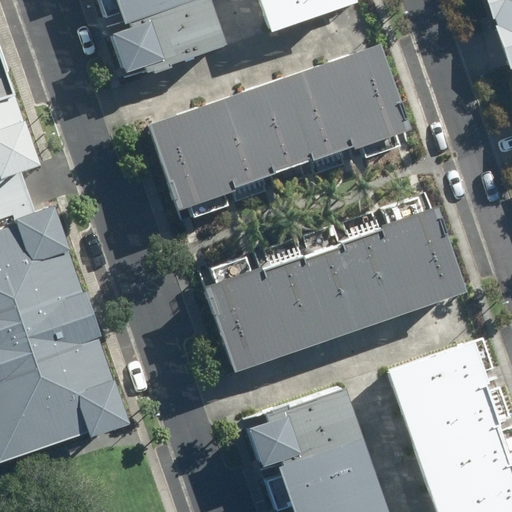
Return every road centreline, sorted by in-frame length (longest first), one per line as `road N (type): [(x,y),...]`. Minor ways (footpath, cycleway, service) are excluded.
road 1 (residential): [(214,511),(32,0)]
road 2 (residential): [(511,264),(422,0)]
